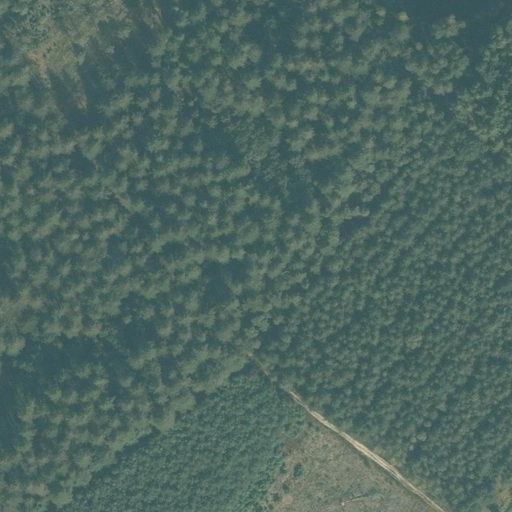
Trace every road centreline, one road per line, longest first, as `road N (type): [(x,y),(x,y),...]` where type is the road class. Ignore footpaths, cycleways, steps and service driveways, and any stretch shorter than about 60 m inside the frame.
road 1 (track): [(239,359),(196,319),(0,33)]
road 2 (track): [(436,108),(239,359)]
road 3 (track): [(239,359),(33,511)]
road 4 (track): [(239,359),(429,511)]
road 5 (track): [(436,108),(413,91),(353,0)]
road 6 (track): [(503,0),(436,108)]
